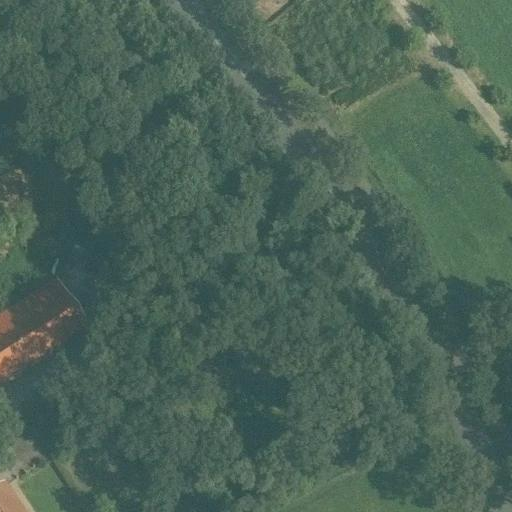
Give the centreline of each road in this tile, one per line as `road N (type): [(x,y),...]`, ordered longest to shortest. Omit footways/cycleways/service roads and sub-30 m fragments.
road 1 (secondary): [(500,511),(443,376),(364,242),(177,0)]
road 2 (unknown): [(0,275),(91,249),(364,242)]
